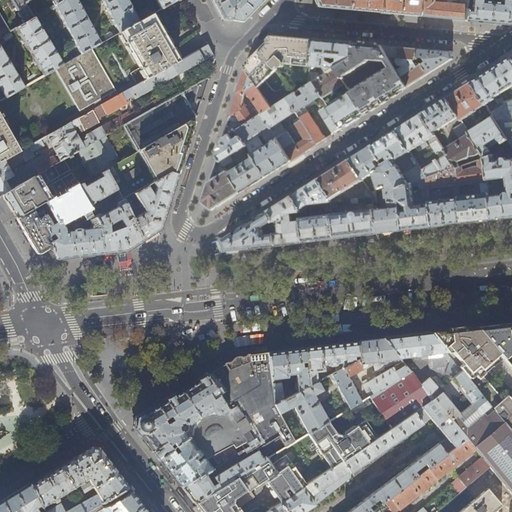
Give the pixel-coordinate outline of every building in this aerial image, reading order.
[(0,0),(0,16),(9,32),(10,32),(16,28),(38,15),(43,12),(49,9),(64,0),(0,0)] [(0,0),(0,37),(1,37),(9,32),(0,16),(0,0)] [(101,45),(75,0),(64,0),(49,9),(51,12),(56,10),(81,56),(101,45)] [(126,0),(100,0),(112,20),(112,21),(116,28),(120,34),(139,23),(126,0)] [(157,0),(158,1),(156,1),(161,10),(178,0),(157,0)] [(212,0),(222,19),(232,21),(234,0),(212,0)] [(256,8),(263,0),(234,0),(232,21),(242,22),(256,8)] [(315,0),(318,7),(332,8),(350,10),(350,0),(315,0)] [(350,0),(350,10),(368,12),(405,15),(419,17),(420,0),(350,0)] [(420,0),(419,17),(442,19),(465,21),(466,9),(466,0),(420,0)] [(511,4),(511,0),(499,0),(499,3),(485,1),(484,0),(472,0),(471,10),(466,9),(465,21),(484,23),(508,25),(511,22),(511,7),(510,5),(511,4)] [(144,20),(153,15),(156,13),(154,9),(150,8),(143,12),(142,15),(144,20)] [(40,18),(38,15),(16,28),(45,77),(63,66),(36,21),(40,18)] [(179,61),(153,15),(144,20),(139,23),(120,34),(146,79),(179,61)] [(12,36),(10,32),(9,32),(1,37),(4,42),(6,42),(12,38),(12,36)] [(311,67),(313,39),(293,37),(274,36),(268,42),(252,59),(247,64),(248,64),(250,67),(245,70),(259,90),(289,70),(301,89),(310,84),(311,72),(311,67)] [(332,41),(313,39),(311,67),(326,68),(328,72),(336,68),(353,57),(354,43),(332,41)] [(367,44),(354,43),(353,57),(336,68),(346,84),(352,93),(366,114),(386,101),(408,87),(398,71),(394,65),(382,45),(367,44)] [(207,44),(179,61),(146,79),(19,151),(0,162),(0,195),(1,196),(5,193),(10,190),(5,182),(14,177),(9,169),(25,161),(26,163),(35,157),(32,153),(44,146),(43,144),(48,140),(61,161),(123,126),(167,101),(164,95),(129,115),(128,112),(86,136),(87,137),(86,139),(86,141),(82,143),(74,129),(78,126),(81,132),(99,123),(97,119),(106,114),(107,114),(128,103),(126,100),(128,99),(126,95),(129,94),(133,101),(213,55),(211,52),(207,44)] [(393,46),(382,45),(394,65),(398,62),(399,64),(400,65),(402,65),(403,65),(404,66),(398,71),(408,87),(419,81),(429,74),(423,64),(419,58),(418,56),(418,49),(408,48),(393,46)] [(25,88),(0,46),(0,90),(5,99),(25,88)] [(434,50),(418,49),(418,56),(419,58),(424,58),(426,62),(423,64),(429,74),(441,66),(453,59),(451,52),(434,50)] [(511,57),(472,82),(486,105),(493,116),(509,140),(511,145),(511,57)] [(336,68),(328,72),(321,77),(312,82),(323,98),(346,84),(336,68)] [(263,114),(272,108),(259,90),(245,70),(234,106),(223,139),(230,134),(237,130),(250,122),(255,119),(258,116),(254,111),(250,113),(244,103),(245,96),(250,98),(251,97),(262,114),(263,114)] [(319,73),(311,72),(310,84),(312,82),(321,77),(319,73)] [(29,79),(31,84),(38,80),(35,75),(34,75),(29,78),(29,79)] [(209,77),(167,101),(123,126),(137,151),(196,117),(192,109),(191,107),(191,108),(187,102),(193,98),(201,102),(202,99),(209,77)] [(312,82),(310,84),(301,89),(301,90),(304,95),(299,97),(296,93),(287,98),(296,112),(302,121),(317,145),(326,139),(305,107),(313,102),(334,134),(342,129),(326,103),(323,98),(312,82)] [(472,82),(447,98),(459,117),(462,120),(486,105),(472,82)] [(328,102),(326,103),(342,129),(351,123),(366,114),(352,93),(331,106),(328,102)] [(287,98),(272,108),(263,114),(271,127),(273,131),(275,134),(278,138),(291,161),(305,152),(317,145),(302,121),(295,125),(305,140),(297,145),(287,131),(286,132),(280,123),(296,112),(287,98)] [(437,104),(422,114),(434,133),(459,117),(447,98),(437,104)] [(271,127),(263,114),(262,114),(258,116),(255,119),(257,123),(252,126),(250,122),(237,130),(240,134),(245,143),(271,127)] [(406,124),(397,130),(410,151),(416,148),(418,151),(419,151),(428,145),(426,142),(428,140),(437,154),(444,149),(434,133),(422,114),(406,124)] [(493,116),(469,131),(482,152),(484,156),(490,152),(487,145),(497,138),(502,144),(509,140),(493,116)] [(0,162),(19,151),(0,117),(0,162)] [(187,145),(196,117),(137,151),(137,152),(106,169),(117,190),(122,199),(124,202),(128,199),(130,198),(146,187),(152,184),(169,173),(178,174),(187,145)] [(477,155),(482,152),(469,131),(463,122),(453,129),(460,140),(444,149),(448,154),(456,168),(461,166),(458,162),(465,160),(465,159),(466,159),(468,158),(470,156),(477,155)] [(101,172),(106,169),(137,152),(137,151),(123,126),(61,161),(57,163),(45,170),(46,171),(39,175),(35,177),(35,176),(10,190),(5,193),(10,204),(11,205),(14,205),(19,214),(15,217),(16,219),(33,210),(45,203),(54,198),(60,195),(64,192),(70,189),(79,184),(84,181),(91,177),(94,176),(101,172)] [(387,136),(372,146),(379,158),(383,164),(395,184),(398,188),(409,184),(394,161),(410,151),(397,130),(387,136)] [(233,139),(230,134),(223,139),(221,147),(218,156),(224,166),(233,161),(233,160),(231,156),(247,146),(245,143),(240,134),(233,139)] [(278,138),(252,155),(254,157),(266,177),(278,169),(291,161),(278,138)] [(379,158),(372,146),(361,152),(350,159),(362,180),(373,173),(378,189),(385,187),(395,184),(383,164),(379,166),(375,160),(379,158)] [(427,178),(456,168),(448,154),(422,171),(427,178)] [(511,159),(507,160),(506,158),(505,158),(504,158),(502,158),(501,160),(494,161),(493,155),(485,158),(488,180),(508,178),(510,192),(508,192),(507,192),(505,194),(500,195),(496,190),(489,191),(492,220),(504,218),(511,217),(511,159)] [(45,170),(57,163),(53,157),(35,168),(39,175),(46,171),(45,170)] [(254,157),(228,173),(241,193),(253,185),(266,177),(254,157)] [(485,158),(461,166),(456,168),(458,185),(481,182),(483,194),(460,197),(462,223),(480,221),(492,220),(489,191),(488,180),(485,158)] [(334,169),(319,179),(330,197),(331,202),(337,201),(341,201),(339,196),(363,181),(362,180),(350,159),(334,169)] [(427,178),(422,171),(419,165),(405,174),(411,183),(412,183),(418,181),(427,178)] [(456,168),(427,178),(428,189),(454,186),(456,199),(430,201),(432,227),(437,226),(462,223),(460,197),(458,185),(456,168)] [(117,190),(106,169),(101,172),(103,176),(96,180),(94,176),(91,177),(93,181),(87,185),(84,181),(79,184),(90,206),(117,190)] [(213,210),(241,193),(228,173),(227,171),(211,182),(210,181),(207,190),(203,202),(213,210)] [(166,213),(178,174),(169,173),(152,184),(156,190),(153,197),(146,187),(130,198),(132,200),(135,198),(144,213),(137,217),(128,199),(124,202),(142,241),(152,235),(160,229),(166,213)] [(427,178),(418,181),(419,189),(420,189),(421,190),(423,204),(414,205),(412,183),(411,183),(409,184),(398,188),(398,189),(403,230),(415,229),(432,227),(430,201),(428,189),(427,178)] [(307,186),(292,196),(300,209),(300,211),(307,210),(306,206),(309,205),(324,203),(324,208),(332,208),(331,202),(330,197),(319,179),(307,186)] [(90,206),(79,184),(70,189),(71,192),(72,192),(73,194),(68,197),(66,196),(64,192),(60,195),(62,200),(56,203),(54,198),(45,203),(57,223),(52,226),(45,229),(49,236),(53,234),(55,238),(52,241),(49,243),(51,248),(51,250),(54,255),(57,260),(88,256),(103,254),(100,225),(95,216),(89,219),(92,225),(91,230),(83,231),(82,229),(81,229),(76,229),(75,229),(75,230),(74,231),(74,232),(69,233),(63,223),(91,208),(90,206)] [(398,188),(395,184),(385,187),(387,203),(391,207),(389,209),(387,208),(377,209),(377,206),(374,206),(377,233),(400,231),(403,230),(398,189),(398,188)] [(367,198),(373,197),(373,196),(368,189),(365,192),(366,193),(364,194),(365,198),(367,198)] [(281,203),(269,210),(273,218),(274,222),(279,221),(280,230),(278,230),(277,228),(274,228),(276,245),(290,244),(304,242),(301,221),(291,222),(291,221),(292,220),(292,218),(292,216),(291,215),(290,214),(300,212),(300,211),(300,209),(292,196),(281,203)] [(116,207),(107,213),(101,212),(95,216),(100,225),(103,254),(114,252),(126,251),(142,241),(124,202),(122,199),(117,202),(116,207)] [(368,209),(332,214),(335,238),(357,236),(377,233),(374,206),(374,204),(368,204),(368,209)] [(332,210),(332,208),(324,208),(325,215),(307,217),(307,210),(300,211),(300,212),(301,221),(304,242),(316,241),(335,238),(332,214),(332,210)] [(38,219),(36,216),(38,215),(40,215),(41,215),(42,214),(43,212),(42,210),(40,209),(39,209),(37,210),(37,211),(37,212),(35,213),(33,210),(16,219),(20,226),(25,233),(32,229),(35,234),(40,232),(45,229),(52,226),(46,215),(38,219)] [(274,222),(273,218),(269,210),(256,219),(222,239),(227,251),(261,247),(276,245),(274,228),(274,222)] [(52,241),(49,237),(49,236),(45,229),(40,232),(35,234),(32,229),(25,233),(31,244),(36,253),(37,254),(39,254),(40,254),(51,248),(49,243),(52,241)] [(87,287),(76,290),(77,293),(78,295),(79,296),(83,296),(87,295),(87,293),(88,291),(87,287)] [(499,353),(504,359),(504,358),(509,354),(511,351),(511,323),(477,328),(499,353)] [(488,362),(499,353),(477,328),(473,328),(464,329),(452,331),(450,331),(430,333),(461,371),(511,430),(511,400),(507,395),(503,399),(478,371),(480,370),(482,372),(491,365),(488,362)] [(402,337),(383,339),(400,359),(401,359),(421,357),(422,361),(428,360),(429,366),(431,369),(453,378),(461,371),(430,333),(412,335),(402,337)] [(372,340),(357,342),(361,359),(336,372),(332,375),(350,409),(352,407),(361,402),(348,377),(368,366),(368,363),(374,362),(374,372),(376,373),(384,370),(384,368),(395,364),(400,369),(396,372),(393,367),(368,382),(366,379),(363,382),(364,384),(363,385),(363,386),(369,397),(370,397),(411,372),(401,359),(400,359),(383,339),(372,340)] [(331,345),(305,348),(310,386),(317,382),(316,372),(324,371),(324,364),(328,364),(328,365),(329,366),(330,366),(335,365),(336,372),(361,359),(357,342),(331,345)] [(288,350),(268,353),(275,405),(283,400),(281,379),(290,378),(290,375),(297,374),(299,392),(310,386),(305,348),(288,350)] [(232,360),(207,375),(215,389),(219,396),(247,442),(251,448),(254,446),(262,458),(269,457),(295,442),(279,413),(275,405),(268,353),(240,356),(232,360)] [(511,430),(461,371),(453,378),(451,379),(472,405),(459,415),(441,393),(441,394),(430,381),(426,381),(423,377),(420,376),(417,379),(434,400),(466,439),(475,450),(481,457),(489,466),(511,494),(511,430)] [(412,372),(411,372),(370,397),(392,428),(434,400),(417,379),(412,372)] [(195,383),(172,396),(151,409),(135,419),(134,426),(146,442),(169,472),(177,482),(210,465),(207,460),(234,445),(236,448),(247,442),(219,396),(214,399),(210,392),(215,389),(207,375),(195,383)] [(317,382),(310,386),(299,392),(283,400),(275,405),(279,413),(294,405),(295,408),(295,409),(309,433),(328,422),(314,395),(323,390),(319,382),(317,382)] [(355,412),(371,403),(368,398),(361,402),(352,407),(355,412)] [(434,400),(392,428),(379,437),(333,468),(309,485),(283,502),(268,511),(370,511),(372,511),(370,507),(380,499),(383,503),(390,497),(418,476),(415,472),(425,464),(429,468),(447,454),(439,443),(348,511),(304,511),(315,505),(350,477),(351,473),(431,418),(455,448),(466,439),(434,400)] [(333,468),(379,437),(367,420),(346,435),(338,434),(329,421),(328,422),(309,433),(333,468)] [(466,439),(455,448),(447,454),(429,468),(418,476),(390,497),(399,509),(475,450),(466,439)] [(41,478),(30,484),(43,507),(54,500),(55,501),(56,502),(59,500),(59,499),(58,497),(81,483),(82,486),(81,487),(84,491),(85,491),(94,487),(98,494),(65,511),(60,503),(45,511),(86,511),(87,511),(103,502),(129,487),(121,476),(105,456),(99,448),(92,446),(79,454),(61,465),(41,478)] [(191,500),(261,457),(255,448),(251,450),(213,473),(211,469),(211,466),(178,483),(183,490),(191,500)] [(255,495),(251,489),(267,478),(283,502),(309,485),(288,455),(273,464),(269,457),(262,458),(192,501),(201,511),(258,511),(257,510),(254,511),(242,511),(239,506),(255,495)] [(464,487),(489,466),(481,457),(457,478),(464,487)] [(511,511),(511,494),(489,466),(464,487),(474,498),(457,511),(511,511)] [(43,507),(30,484),(8,498),(0,502),(0,511),(45,511),(43,507)] [(148,511),(146,509),(129,487),(103,502),(87,511),(148,511)]
